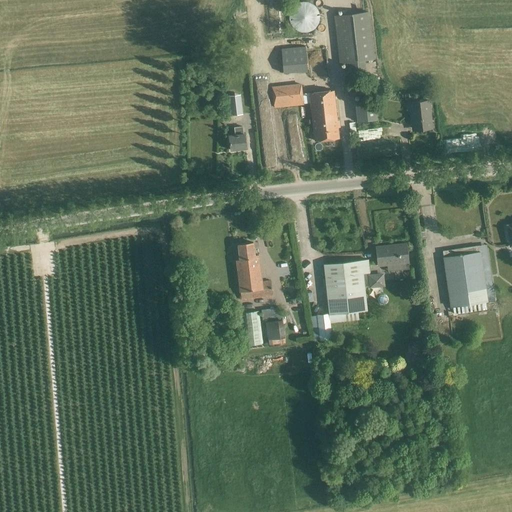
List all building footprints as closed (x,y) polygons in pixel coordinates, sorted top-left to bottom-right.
[(278,11),(277,0),(265,0),(266,11),(278,11)] [(297,30),(298,31),(299,32),(302,32),(304,32),(307,32),(309,32),(312,30),(314,29),(316,27),(317,25),(318,22),(319,20),(319,17),(319,15),(318,12),(317,10),(316,7),(314,6),(312,4),(309,3),(308,3),(307,2),(304,2),(302,2),(299,3),(297,4),(294,6),(293,7),(291,10),(290,12),(289,15),(289,17),(289,20),(290,22),(291,25),(293,27),(294,29),(297,30)] [(369,12),(334,16),(339,63),(349,62),(350,72),(366,70),(365,60),(374,59),(369,12)] [(305,46),(281,48),(283,73),(307,70),(305,46)] [(333,90),(309,93),(303,94),(302,83),(271,87),(274,108),(304,104),(304,102),(310,102),(315,141),(339,138),(333,90)] [(353,95),(366,94),(365,84),(352,85),(353,95)] [(230,115),(242,114),(240,94),(227,95),(230,115)] [(375,99),(355,102),(357,121),(378,119),(375,99)] [(412,126),(415,130),(428,129),(427,120),(429,120),(427,100),(410,102),(411,114),(412,126)] [(245,134),(243,134),(243,126),(234,127),(235,135),(229,135),(231,150),(246,148),(245,134)] [(236,260),(240,291),(241,300),(273,296),(270,280),(262,281),(258,254),(255,255),(253,242),(237,244),(239,259),(236,260)] [(375,246),(377,267),(387,266),(388,271),(409,269),(408,263),(409,263),(407,242),(375,246)] [(486,302),(488,302),(495,301),(486,244),(443,251),(443,257),(442,257),(450,307),(453,307),(454,314),(487,309),(486,302)] [(323,264),(328,314),(317,315),(320,340),(332,339),(330,322),(359,319),(358,311),(367,310),(365,287),(369,286),(369,289),(385,287),(383,273),(370,274),(368,259),(323,264)] [(247,344),(263,343),(262,324),(246,325),(247,344)]
